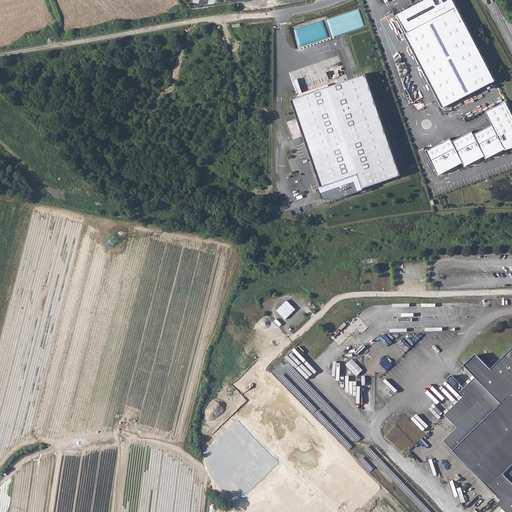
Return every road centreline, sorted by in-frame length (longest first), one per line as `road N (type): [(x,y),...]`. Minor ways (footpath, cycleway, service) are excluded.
road 1 (track): [(337,511),(241,422),(242,399),(260,368),(348,294),(511,292)]
road 2 (residential): [(52,46),(332,0)]
road 3 (track): [(0,142),(61,194),(131,223)]
